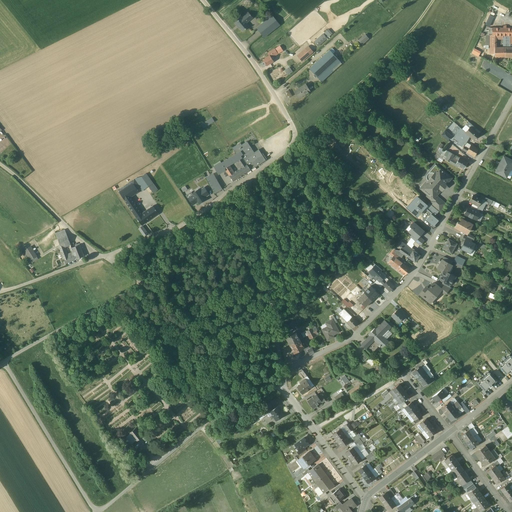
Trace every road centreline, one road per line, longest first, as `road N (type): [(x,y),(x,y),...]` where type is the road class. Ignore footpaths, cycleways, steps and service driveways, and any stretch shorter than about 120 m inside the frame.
road 1 (residential): [(280,378),(345,342),(406,283),(511,100)]
road 2 (unclassified): [(248,177),(290,146),(293,128),(202,0)]
road 3 (unclassified): [(101,511),(213,419),(281,385)]
road 4 (unclassified): [(280,378),(248,177)]
road 5 (track): [(293,141),(385,58),(433,0)]
road 6 (unclassified): [(2,362),(94,511)]
road 7 (track): [(146,285),(281,385)]
road 8 (unclassified): [(102,257),(182,225),(248,177)]
road 9 (unclassified): [(2,362),(146,285)]
road 10 (residential): [(365,501),(281,385)]
road 11 (unclassified): [(0,164),(102,257)]
